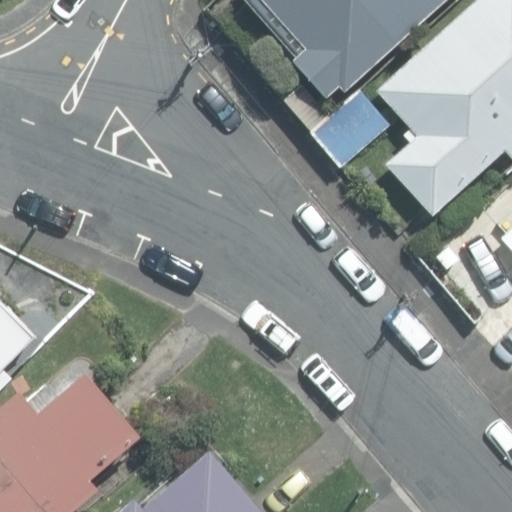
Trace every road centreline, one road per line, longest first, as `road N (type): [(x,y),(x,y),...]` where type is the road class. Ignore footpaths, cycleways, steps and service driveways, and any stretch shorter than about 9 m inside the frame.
road 1 (residential): [(482,450),(316,272),(246,212),(187,180),(55,131)]
road 2 (residential): [(129,0),(55,131)]
